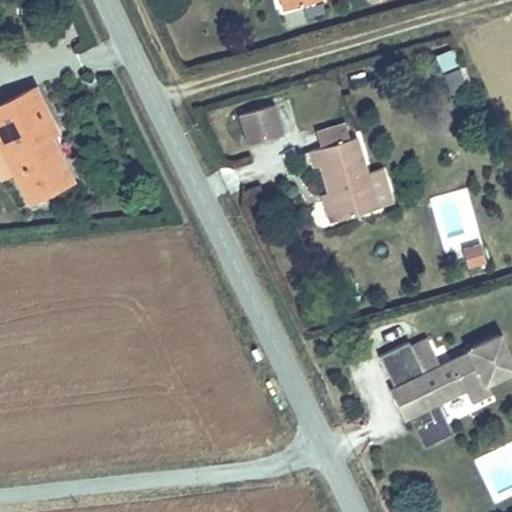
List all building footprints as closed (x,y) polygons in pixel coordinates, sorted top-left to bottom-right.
[(0,102),(0,128),(1,130),(18,166),(32,196),(75,175),(54,130),(62,127),(40,83),(0,102)] [(273,98),(240,110),(252,144),(285,133),(273,98)] [(324,157),(333,187),(341,212),(376,202),(367,169),(356,133),(311,147),(315,160),(324,157)] [(217,195),(241,187),(235,167),(211,174),(217,195)] [(341,212),(333,187),(324,190),(331,216),(341,212)] [(428,197),(444,254),(462,249),(466,264),(486,258),(466,187),(428,197)] [(376,343),(392,377),(405,370),(421,399),(407,405),(424,438),(454,423),(440,393),(465,381),(460,371),(481,361),(489,377),(511,364),(511,351),(497,323),(422,361),(405,329),(376,343)] [(468,387),(489,377),(481,361),(460,371),(465,381),(468,387)] [(405,370),(392,377),(387,381),(401,408),(407,405),(421,399),(405,370)]
